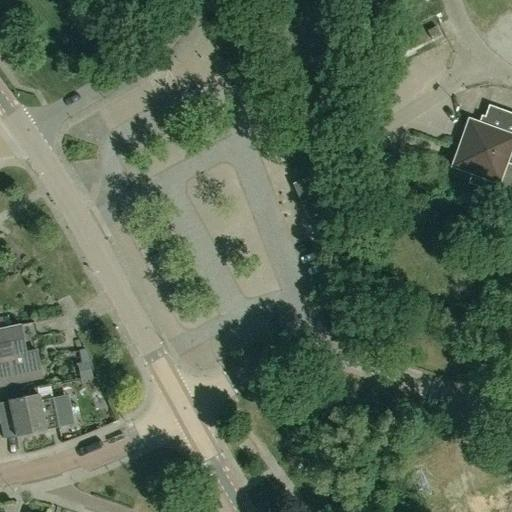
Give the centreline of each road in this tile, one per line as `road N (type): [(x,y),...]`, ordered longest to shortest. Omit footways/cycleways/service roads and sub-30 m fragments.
road 1 (residential): [(185,411),(270,361),(310,354),(511,409)]
road 2 (residential): [(185,411),(23,133)]
road 3 (unclassified): [(23,133),(146,58),(191,0)]
road 4 (unclassified): [(37,469),(110,447),(185,411)]
